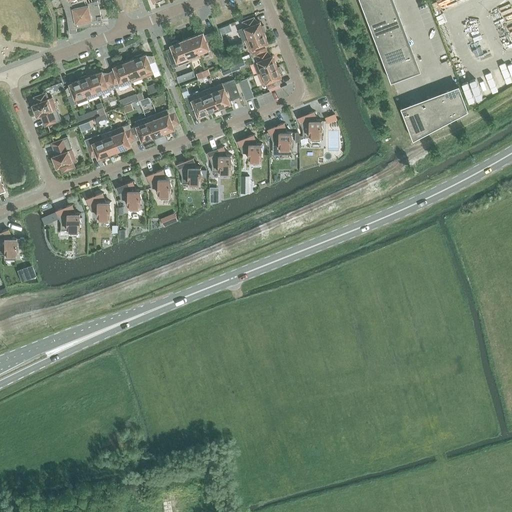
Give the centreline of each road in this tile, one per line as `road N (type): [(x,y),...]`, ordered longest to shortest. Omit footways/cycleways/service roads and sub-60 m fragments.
road 1 (residential): [(54,191),(292,98),(300,88),(266,0)]
road 2 (secondary): [(0,386),(292,253)]
road 3 (secondary): [(292,253),(0,365)]
road 4 (secondary): [(292,253),(511,152)]
road 5 (residential): [(54,191),(8,73)]
road 6 (residential): [(8,73),(126,28)]
